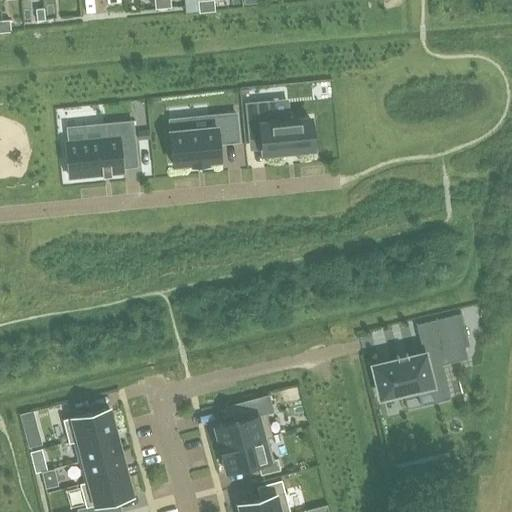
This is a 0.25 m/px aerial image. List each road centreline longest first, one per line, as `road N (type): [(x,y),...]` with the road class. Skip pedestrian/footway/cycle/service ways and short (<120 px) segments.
road 1 (residential): [(0,214),(333,182)]
road 2 (residential): [(188,511),(155,385)]
